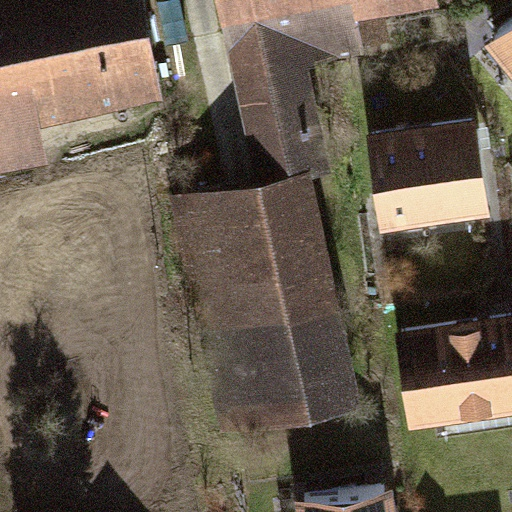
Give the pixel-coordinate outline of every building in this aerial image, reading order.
[(0,0),(0,156),(43,148),(34,98),(159,71),(148,0),(0,0)] [(226,0),(264,177),(186,194),(235,420),(352,395),(305,169),(325,163),(301,52),(361,40),(352,0),(226,0)] [(511,21),(496,35),(511,54),(511,21)] [(489,197),(477,118),(375,134),(387,213),(489,197)] [(511,315),(405,331),(416,408),(511,394),(511,315)] [(392,511),(388,480),(302,493),(305,511),(392,511)]
